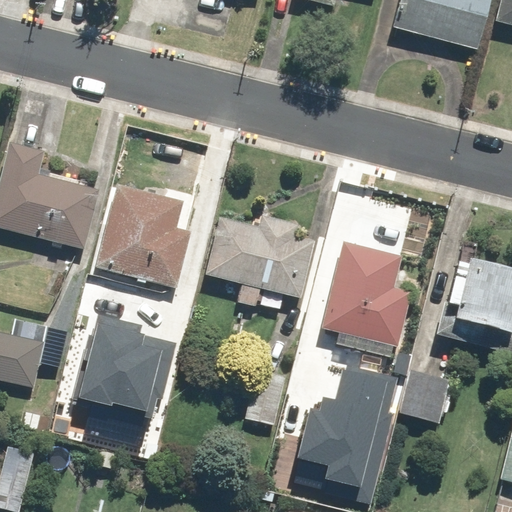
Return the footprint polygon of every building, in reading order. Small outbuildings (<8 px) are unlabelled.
[(399,0),(391,31),(470,53),(484,0),(399,0)] [(511,30),(511,0),(495,0),(489,25),(511,30)] [(0,165),(0,229),(80,250),(96,190),(0,165)] [(179,204),(114,187),(92,268),(146,282),(146,283),(175,289),(188,233),(172,229),(179,204)] [(217,220),(203,279),(294,301),(308,241),(217,220)] [(393,261),(339,249),(320,329),(367,340),(366,344),(391,349),(402,298),(386,294),(393,261)] [(511,275),(462,265),(446,343),(511,356),(511,275)] [(93,308),(72,396),(158,416),(175,344),(141,336),(145,320),(93,308)] [(0,338),(0,383),(32,390),(41,346),(0,338)] [(309,411),(292,478),(367,498),(398,380),(346,367),(337,399),(324,396),(320,413),(309,411)] [(244,420),(269,426),(280,378),(256,373),(244,420)] [(406,374),(396,414),(435,423),(445,383),(406,374)] [(511,430),(499,484),(511,487),(511,430)] [(0,461),(0,507),(15,511),(29,456),(3,449),(0,461)]
